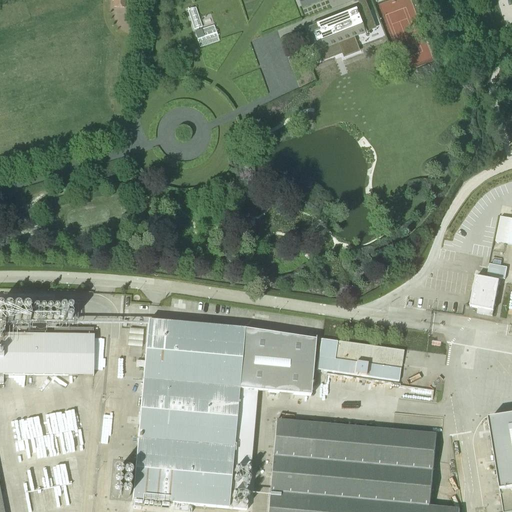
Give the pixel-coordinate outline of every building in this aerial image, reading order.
[(298,0),(302,8),(321,1),(320,0),(298,0)] [(194,30),(202,27),(195,8),(187,10),(194,30)] [(352,39),(365,34),(359,21),(357,22),(352,11),(320,24),(305,30),(306,33),(304,33),(311,49),(284,59),(285,62),(313,52),(314,54),(340,44),(352,39)] [(195,32),(200,48),(219,41),(214,25),(195,32)] [(353,44),(352,39),(340,44),(342,49),(353,44)] [(511,219),(500,217),(495,243),(508,246),(511,222),(511,219)] [(498,282),(501,268),(500,268),(501,262),(501,259),(493,258),(492,260),(493,260),(491,266),(489,266),(487,279),(476,277),(470,307),(477,309),(476,314),(492,317),(499,282),(498,282)] [(231,467),(245,330),(148,322),(144,362),(136,361),(136,367),(143,368),(132,501),(173,505),(173,511),(179,511),(191,511),(192,506),(246,511),(250,468),(231,467)] [(0,334),(0,383),(3,384),(4,376),(93,377),(94,336),(93,336),(93,328),(45,328),(45,335),(28,335),(28,328),(13,328),(12,335),(0,334)] [(128,347),(142,348),(143,330),(129,329),(128,347)] [(403,352),(321,341),(316,371),(398,382),(403,352)] [(69,410),(27,417),(33,456),(40,455),(40,457),(76,451),(69,410)] [(511,511),(511,416),(488,420),(502,511),(511,511)] [(276,421),(267,511),(459,511),(460,510),(430,507),(436,435),(276,421)] [(65,464),(38,468),(41,489),(26,491),(29,511),(66,507),(63,486),(71,485),(69,471),(66,471),(65,464)]
